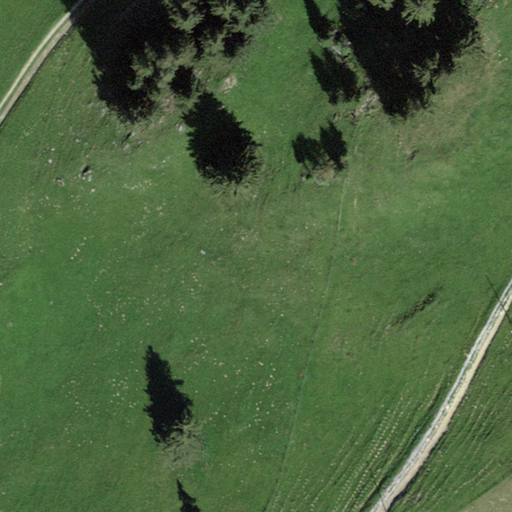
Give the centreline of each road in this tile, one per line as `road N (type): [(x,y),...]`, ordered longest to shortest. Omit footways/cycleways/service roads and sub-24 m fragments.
road 1 (track): [(511,287),(430,436),(375,511)]
road 2 (track): [(0,114),(43,47),(86,0)]
